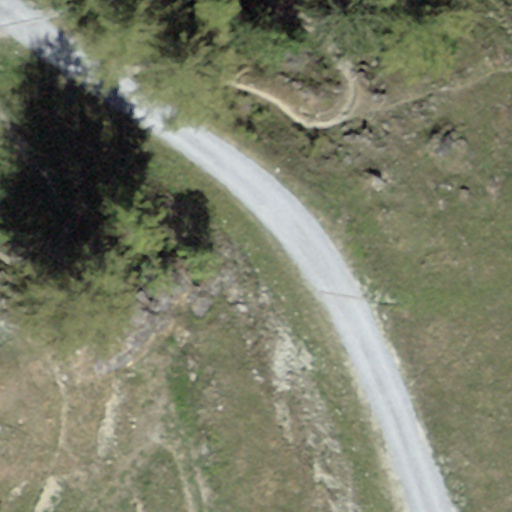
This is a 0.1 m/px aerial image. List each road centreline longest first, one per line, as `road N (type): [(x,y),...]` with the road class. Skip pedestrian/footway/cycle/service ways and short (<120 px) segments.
road 1 (track): [(0,20),(123,99),(270,214),(374,380),(416,511)]
road 2 (track): [(107,511),(141,454),(159,447),(177,451),(191,467),(200,511)]
